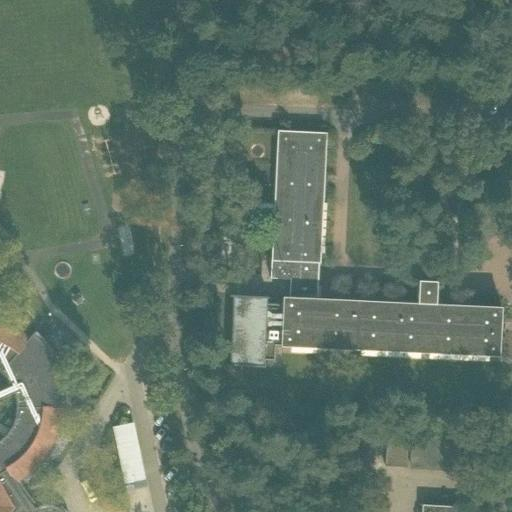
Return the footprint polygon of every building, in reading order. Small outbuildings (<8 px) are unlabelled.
[(435,305),(436,293),(436,282),(417,281),(416,304),(316,300),(318,264),(319,264),(326,134),(277,131),(270,279),(289,280),(288,298),(282,298),(281,304),(266,303),(267,297),(229,296),(229,298),(232,298),(229,364),(226,364),(226,366),(263,368),(263,366),(262,366),(262,361),(274,362),(275,347),(498,357),(501,308),(435,305)] [(0,511),(57,511),(58,508),(56,507),(55,507),(54,506),(53,506),(52,506),(50,505),(49,505),(48,505),(46,505),(45,505),(44,505),(42,506),(41,506),(40,506),(39,507),(38,507),(36,508),(35,509),(34,509),(31,506),(22,493),(21,491),(17,486),(15,483),(18,481),(20,480),(22,479),(24,477),(26,475),(28,474),(30,472),(32,470),(34,468),(36,466),(38,464),(39,462),(41,460),(43,458),(44,456),(46,454),(47,452),(48,449),(50,447),(51,445),(52,442),(53,440),(54,437),(55,435),(55,432),(56,430),(57,427),(57,425),(58,422),(58,419),(59,417),(59,414),(59,411),(59,409),(70,409),(70,408),(66,407),(66,405),(66,402),(65,399),(65,396),(65,394),(64,391),(64,388),(63,385),(62,383),(62,380),(61,377),(60,375),(59,372),(58,369),(57,367),(55,364),(54,362),(53,359),(51,357),(50,355),(48,352),(46,350),(45,348),(43,346),(41,344),(39,342),(37,340),(35,338),(33,336),(36,333),(35,332),(28,340),(26,338),(24,337),(21,335),(19,334),(17,332),(15,331),(12,330),(10,328),(8,327),(5,326),(3,325),(0,324),(0,511)] [(132,424),(111,428),(123,482),(141,478),(144,478),(132,424)] [(386,445),(384,466),(406,467),(408,437),(387,436),(386,445)] [(412,436),(410,468),(456,470),(458,439),(412,436)] [(361,443),(360,452),(362,452),(369,452),(369,444),(369,443),(361,443)]
